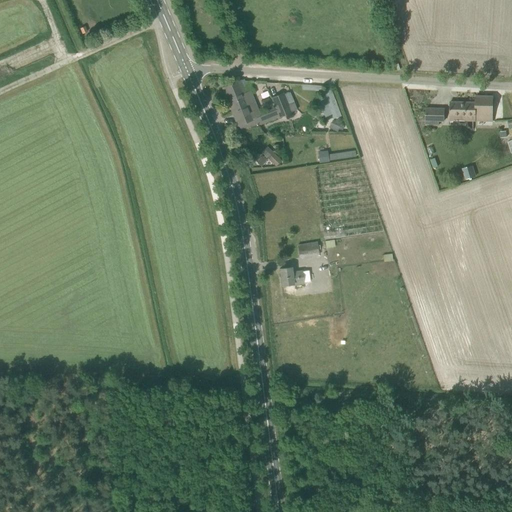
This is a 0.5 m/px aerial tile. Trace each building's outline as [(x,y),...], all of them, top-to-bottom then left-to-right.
[(241,132),(271,119),(297,109),(295,103),(287,106),(283,94),(272,98),(276,107),(259,114),(250,91),(243,94),(238,82),(223,88),(241,132)] [(331,87),(323,89),(326,98),(319,100),(326,120),(340,115),(331,87)] [(493,121),(493,96),(476,96),(475,102),(450,102),(450,115),(467,116),(467,121),(493,121)] [(426,108),(426,125),(438,125),(438,121),(444,121),(444,108),(426,108)] [(343,126),(340,125),(341,124),(332,120),(329,126),(338,130),(338,129),(342,131),(344,127),(343,126)] [(267,146),(261,152),(275,166),(281,160),(267,146)] [(318,153),(319,162),(327,161),(326,152),(318,153)] [(263,155),(256,159),(260,166),(267,162),(263,155)] [(360,163),(324,168),(315,169),(324,238),(334,237),(383,231),(360,163)] [(474,168),(466,170),(469,180),(477,178),(474,168)] [(317,241),(297,244),(299,258),(319,254),(317,241)] [(304,281),(303,272),(303,271),(292,272),(292,270),(292,267),(279,269),(282,286),(304,282),(304,281)]
